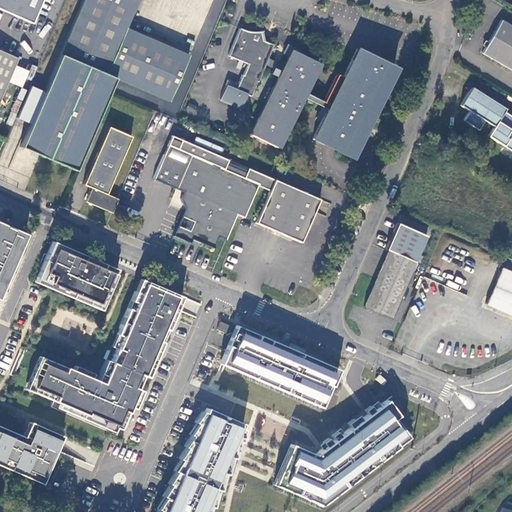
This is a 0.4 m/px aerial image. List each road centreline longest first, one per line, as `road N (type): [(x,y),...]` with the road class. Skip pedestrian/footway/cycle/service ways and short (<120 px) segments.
road 1 (unclassified): [(447,21),(441,61),(321,335)]
road 2 (unclassified): [(217,290),(136,481),(107,470)]
road 3 (unclassified): [(0,194),(217,290)]
road 4 (unclassified): [(321,335),(444,385)]
road 5 (secondary): [(467,430),(365,511)]
